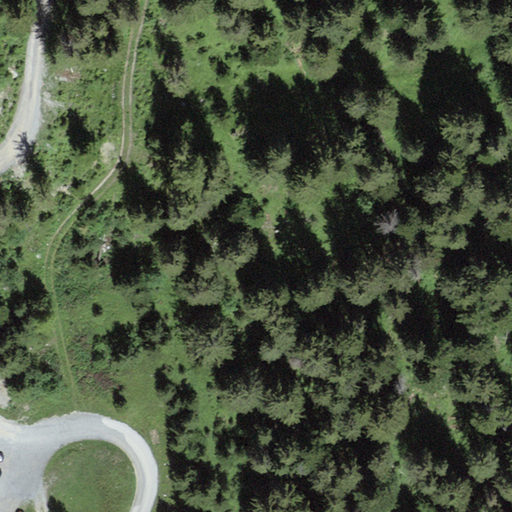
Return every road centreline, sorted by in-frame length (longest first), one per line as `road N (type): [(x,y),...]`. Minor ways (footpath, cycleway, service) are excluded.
road 1 (track): [(61,434),(49,260),(121,175),(138,0)]
road 2 (track): [(0,169),(32,128),(46,0)]
road 3 (unclassified): [(144,511),(148,460),(122,436),(86,430)]
